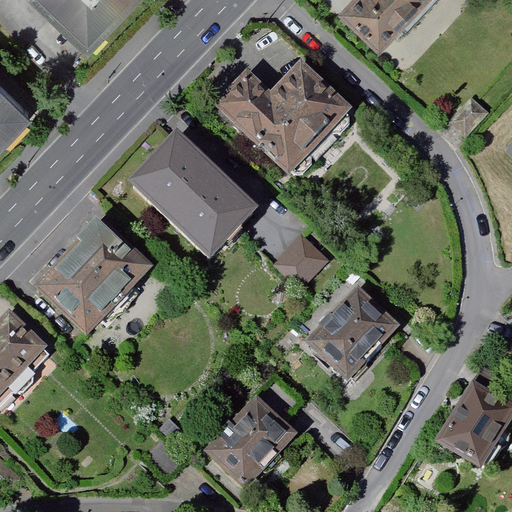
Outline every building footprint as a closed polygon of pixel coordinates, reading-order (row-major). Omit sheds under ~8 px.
[(27,0),(86,57),(140,0),(27,0)] [(361,0),(343,18),(383,56),(437,0),(361,0)] [(251,88),(219,123),(293,192),(358,127),(305,80),(276,110),(251,88)] [(0,145),(29,115),(0,87),(0,145)] [(487,117),(470,101),(448,125),(465,141),(487,117)] [(129,196),(212,276),(247,240),(261,225),(178,145),(152,172),(129,196)] [(36,299),(89,347),(154,277),(97,223),(79,242),(84,247),(36,299)] [(276,268),(304,295),(331,267),(303,240),(276,268)] [(307,356),(350,395),(401,339),(359,300),(307,356)] [(0,407),(46,361),(8,324),(0,332),(0,407)] [(511,342),(501,354),(511,364),(511,342)] [(276,382),(259,402),(285,424),(302,405),(276,382)] [(464,394),(429,451),(472,476),(507,420),(464,394)] [(207,461),(247,501),(299,449),(258,409),(207,461)] [(184,459),(165,441),(145,462),(168,485),(189,464),(184,459)]
